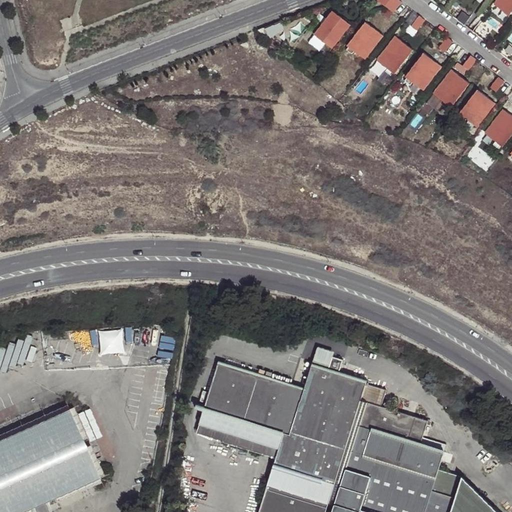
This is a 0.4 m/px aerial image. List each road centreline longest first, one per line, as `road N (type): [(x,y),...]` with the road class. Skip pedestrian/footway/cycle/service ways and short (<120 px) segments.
road 1 (primary): [(0,289),(111,269),(280,280),(401,324),(511,391)]
road 2 (primary): [(511,365),(412,306),(324,272),(242,253),(113,249),(0,268)]
road 3 (residential): [(284,0),(28,101)]
road 4 (residential): [(511,74),(414,0)]
